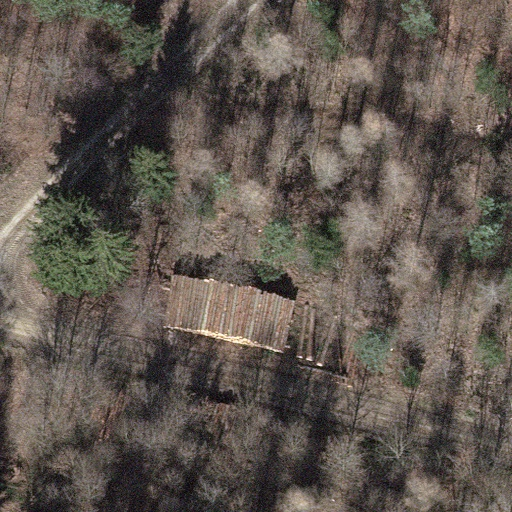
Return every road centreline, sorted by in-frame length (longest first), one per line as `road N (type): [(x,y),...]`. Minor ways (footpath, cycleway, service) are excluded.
road 1 (track): [(511,458),(0,329)]
road 2 (track): [(0,249),(239,0)]
